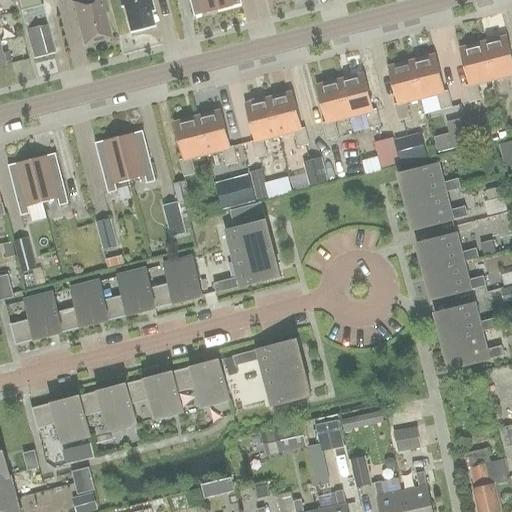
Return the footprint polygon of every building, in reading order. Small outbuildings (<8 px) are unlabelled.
[(18,0),(22,11),(34,8),(41,6),(39,0),(18,0)] [(104,0),(72,0),(84,45),(111,38),(104,13),(108,12),(104,0)] [(115,0),(118,8),(123,6),(130,33),(154,27),(150,13),(153,12),(150,0),(115,0)] [(216,11),(213,0),(188,0),(193,17),(216,11)] [(213,0),(216,11),(240,5),(239,0),(213,0)] [(35,58),(53,53),(46,25),(39,26),(34,8),(22,11),(27,30),(35,58)] [(511,55),(507,37),(483,43),(493,81),(508,77),(511,90),(511,55)] [(493,81),(483,43),(460,49),(469,86),(466,87),(470,103),(482,100),(478,85),(493,81)] [(1,54),(0,49),(0,67),(11,64),(8,52),(1,54)] [(436,55),(412,62),(422,99),(437,95),(441,111),(452,108),(448,91),(445,92),(436,55)] [(422,99),(412,62),(388,68),(397,104),(394,105),(399,122),(410,119),(406,103),(422,99)] [(364,74),(340,80),(350,118),(365,114),(369,129),(381,126),(377,110),(374,111),(364,74)] [(350,118),(340,80),(316,86),(326,123),(323,124),(327,140),(339,137),(335,122),(350,118)] [(293,93),(269,99),(278,136),(294,132),(298,148),(309,145),(305,128),(302,129),(293,93)] [(278,136),(269,99),(245,105),(254,141),(251,142),(256,159),(267,156),(263,140),(278,136)] [(221,111),(197,117),(207,155),(222,151),(226,166),(238,163),(234,147),(231,148),(221,111)] [(207,155),(197,117),(173,124),(183,160),(180,161),(184,177),(196,174),(192,159),(207,155)] [(484,140),(479,117),(466,120),(472,143),(484,140)] [(449,134),(434,138),(438,153),(467,146),(460,118),(446,122),(449,134)] [(143,131),(119,138),(130,181),(145,177),(147,184),(156,182),(143,131)] [(409,137),(395,140),(401,164),(415,161),(428,158),(425,146),(412,149),(409,137)] [(130,181),(119,138),(95,144),(108,194),(117,192),(115,185),(130,181)] [(399,162),(393,138),(375,142),(381,167),(399,162)] [(511,143),(499,146),(506,172),(511,170),(511,143)] [(56,154),(32,160),(43,203),(58,200),(60,206),(69,204),(56,154)] [(328,183),(321,159),(306,163),(312,187),(328,183)] [(43,203),(32,160),(8,166),(21,216),(30,214),(28,207),(43,203)] [(438,164),(399,175),(406,203),(445,193),(461,189),(458,179),(443,183),(438,164)] [(263,171),(252,173),(259,201),(270,198),(263,171)] [(249,176),(237,179),(244,205),(256,202),(249,176)] [(197,218),(187,181),(174,184),(179,202),(178,202),(183,222),(188,220),(197,218)] [(499,194),(497,182),(472,188),(475,199),(499,194)] [(450,211),(445,193),(406,203),(413,231),(468,216),(466,207),(450,211)] [(183,222),(178,202),(163,206),(171,237),(186,233),(186,231),(191,230),(188,220),(183,222)] [(118,247),(111,219),(96,222),(103,250),(118,247)] [(273,249),(266,221),(227,231),(234,259),(273,249)] [(102,263),(94,223),(80,226),(89,266),(102,263)] [(456,234),(417,244),(424,273),(463,263),(479,258),(477,249),(461,253),(456,234)] [(37,270),(29,238),(15,241),(23,273),(37,270)] [(492,241),(481,244),(484,256),(495,253),(492,241)] [(281,277),(273,249),(234,259),(239,277),(214,284),(216,292),(216,294),(281,277)] [(122,256),(107,260),(110,270),(124,266),(122,256)] [(203,297),(193,258),(164,265),(169,284),(151,289),(157,309),(191,300),(190,297),(201,294),(201,297),(203,297)] [(468,280),(463,263),(424,273),(431,300),(486,286),(484,276),(468,280)] [(157,309),(151,289),(146,270),(118,277),(123,296),(105,301),(110,321),(145,312),(144,309),(154,306),(155,310),(157,309)] [(0,289),(11,286),(8,275),(0,277),(0,289)] [(110,321),(105,301),(100,282),(71,289),(76,308),(58,313),(64,333),(98,324),(97,321),(108,318),(108,322),(110,321)] [(0,301),(14,298),(11,286),(0,289),(0,301)] [(511,287),(501,290),(505,302),(511,300),(511,287)] [(64,333),(58,313),(53,294),(25,302),(30,320),(12,325),(7,306),(5,307),(16,346),(52,336),(51,333),(61,331),(62,334),(64,333)] [(479,323),(474,304),(435,314),(442,343),(482,332),(497,328),(495,318),(479,323)] [(486,350),(482,332),(442,343),(450,370),(504,356),(502,346),(486,350)] [(297,340),(233,357),(233,358),(235,366),(261,360),(265,378),(304,368),(297,340)] [(233,357),(225,359),(230,376),(237,374),(235,366),(233,358),(233,357)] [(230,399),(220,361),(219,360),(218,361),(219,364),(208,366),(207,363),(173,372),(178,393),(196,388),(201,407),(230,399)] [(312,396),(304,368),(265,378),(273,406),(312,396)] [(183,411),(178,393),(173,372),(171,373),(172,376),(162,378),(161,375),(126,384),(132,405),(150,400),(154,419),(183,411)] [(483,383),(459,389),(461,397),(485,392),(483,383)] [(137,423),(132,405),(126,384),(125,385),(126,388),(115,391),(114,387),(80,396),(85,417),(103,412),(108,431),(137,423)] [(90,435),(85,417),(80,396),(78,397),(79,400),(69,403),(68,399),(32,409),(42,448),(44,448),(39,429),(57,424),(62,443),(90,435)] [(382,412),(342,420),(344,431),(384,422),(382,412)] [(339,421),(315,426),(319,445),(321,453),(323,453),(345,448),(339,421)] [(301,424),(263,433),(267,454),(306,445),(301,424)] [(511,425),(503,428),(507,447),(511,446),(511,425)] [(422,448),(418,427),(394,431),(398,452),(422,448)] [(92,443),(64,450),(68,464),(96,458),(92,443)] [(319,445),(307,448),(311,465),(325,462),(323,453),(321,453),(319,445)] [(504,460),(491,462),(488,449),(468,453),(475,488),(479,511),(497,511),(500,511),(494,485),(509,482),(504,460)] [(39,468),(35,451),(23,454),(28,471),(39,468)] [(0,478),(10,476),(5,455),(4,452),(0,452),(0,478)] [(365,457),(350,460),(356,488),(371,485),(365,457)] [(75,484),(92,479),(89,468),(72,472),(75,484)] [(409,478),(400,480),(403,492),(407,511),(433,511),(428,486),(427,486),(424,472),(417,474),(417,476),(409,478)] [(0,503),(16,499),(10,476),(0,478),(0,503)] [(95,491),(92,479),(75,484),(78,495),(95,491)] [(213,481),(202,484),(205,497),(216,495),(213,481)] [(406,511),(403,492),(385,496),(382,482),(375,483),(378,498),(377,498),(380,511),(406,511)] [(267,485),(255,488),(258,499),(269,496),(267,485)] [(346,503),(343,488),(335,490),(338,504),(321,508),(321,511),(348,511),(346,503)] [(95,493),(77,498),(80,511),(82,511),(99,508),(95,493)] [(321,511),(321,508),(304,511),(303,511),(301,498),(293,500),(295,511),(321,511)] [(0,511),(19,511),(16,499),(0,503),(0,511)]
